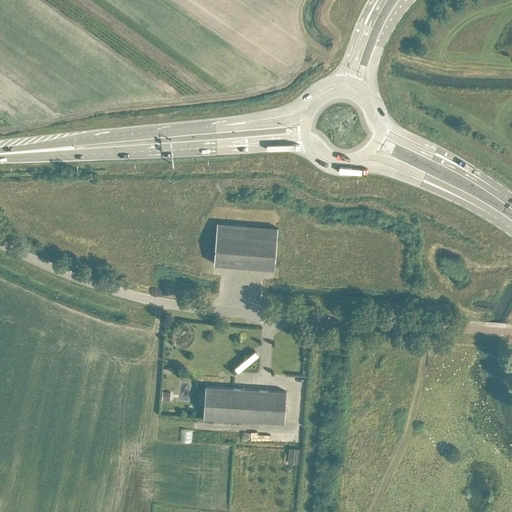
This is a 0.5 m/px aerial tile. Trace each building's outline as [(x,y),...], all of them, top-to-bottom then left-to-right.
[(214,263),(275,268),(275,267),(278,228),(277,228),(217,223),(214,263)] [(287,391),(206,386),(204,417),(285,422),(287,391)] [(163,391),(162,399),(170,400),(170,392),(163,391)] [(271,441),(298,442),(299,432),(271,431),(271,441)] [(301,449),(289,448),(288,464),(300,464),(301,449)]
